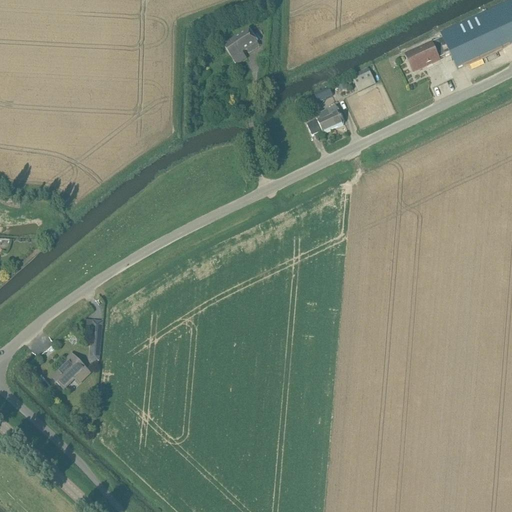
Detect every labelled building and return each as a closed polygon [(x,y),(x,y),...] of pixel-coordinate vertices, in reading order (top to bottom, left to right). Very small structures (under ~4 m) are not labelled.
[(511,1),(441,35),(458,71),(493,54),(495,59),(507,53),(505,48),(511,44),(511,1)] [(223,48),(237,66),(246,60),(242,54),(257,43),(248,30),(232,42),(223,48)] [(458,71),(441,35),(441,36),(442,39),(431,45),(431,44),(405,56),(413,73),(439,61),(438,60),(450,54),(458,71)] [(357,80),(353,82),(358,93),(375,85),(370,73),(370,74),(368,69),(355,76),(357,80)] [(344,85),(338,87),(340,92),(348,89),(348,88),(346,84),(344,85)] [(318,104),(333,97),(329,88),(314,95),(318,104)] [(324,134),(344,125),(336,108),(318,116),(320,120),(317,121),(323,132),(324,134)] [(317,121),(307,126),(312,137),(323,132),(317,121)] [(92,332),(89,362),(99,363),(103,323),(85,321),(84,331),(92,332)] [(65,391),(86,369),(71,355),(66,361),(68,363),(52,379),(65,391)]
